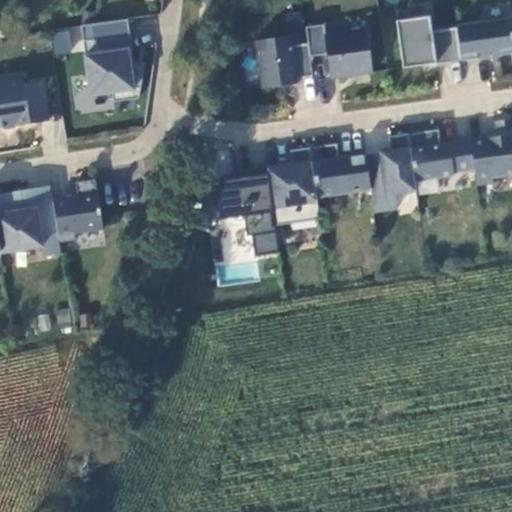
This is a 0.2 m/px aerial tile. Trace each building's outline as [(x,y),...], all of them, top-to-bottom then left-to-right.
[(430,16),(396,21),(403,67),(462,61),(457,26),(431,31),(430,16)] [(511,18),(457,26),(462,61),(511,54),(511,18)] [(127,19),(81,25),(91,95),(112,92),(114,102),(139,98),(144,68),(135,67),(127,19)] [(324,25),(306,28),(308,43),(310,56),(328,55),(330,79),(373,73),(366,29),(325,34),(324,25)] [(291,36),(257,41),(263,89),(298,84),(296,78),(313,76),(310,56),(308,43),(292,46),(291,36)] [(3,81),(0,81),(0,129),(48,121),(42,81),(24,84),(22,75),(3,78),(3,81)] [(497,137),(470,140),(474,170),(476,184),(493,182),(492,178),(511,174),(511,119),(495,122),(497,137)] [(439,130),(408,134),(414,180),(454,175),(453,172),(474,170),(470,140),(440,145),(439,130)] [(390,151),(365,155),(370,189),(373,212),(397,209),(395,194),(416,191),(414,180),(408,134),(389,137),(390,151)] [(337,144),(310,148),(317,197),(370,189),(365,155),(338,159),(337,144)] [(292,166),(267,169),(275,226),(320,220),(317,197),(310,148),(290,151),(292,166)] [(219,263),(279,254),(265,173),(206,183),(219,263)] [(78,197),(53,201),(59,241),(75,239),(74,233),(103,229),(95,179),(76,183),(78,197)] [(0,194),(0,250),(0,252),(41,246),(43,256),(61,253),(59,241),(53,201),(51,186),(0,194)]
